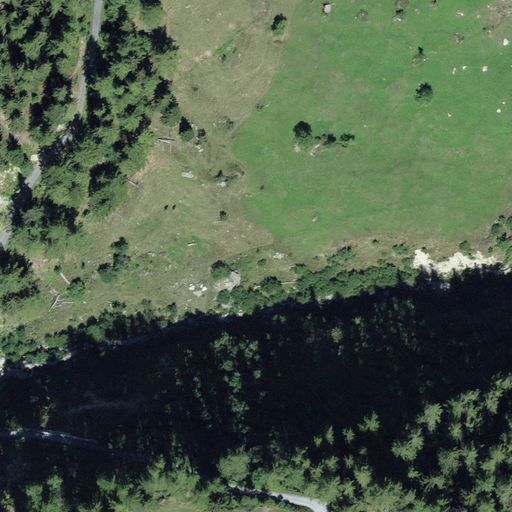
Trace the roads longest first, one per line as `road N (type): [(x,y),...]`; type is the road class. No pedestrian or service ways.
road 1 (track): [(0,436),(88,446),(324,511)]
road 2 (track): [(98,0),(74,122),(23,192),(0,247)]
